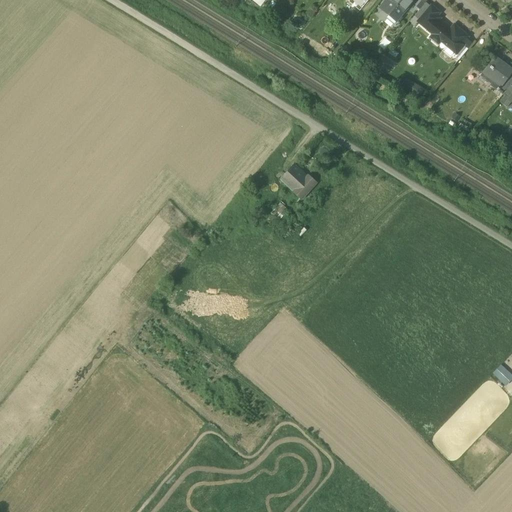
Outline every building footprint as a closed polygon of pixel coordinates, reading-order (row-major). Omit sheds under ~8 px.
[(389,0),(382,9),(396,21),(413,0),(389,0)] [(439,13),(431,6),(425,13),(437,23),(440,19),(437,16),(439,13)] [(437,23),(425,13),(418,22),(433,35),(431,37),(454,57),(464,45),(462,44),(448,32),(437,23)] [(468,37),(454,25),(448,32),(462,44),(468,37)] [(495,58),(483,73),(494,81),(495,79),(503,85),(505,81),(511,72),(511,71),(503,65),(503,64),(495,58)] [(503,85),(498,91),(503,95),(511,86),(505,81),(503,85)] [(307,177),(294,165),(282,180),(294,191),(293,192),(301,199),(316,183),(308,176),(307,177)] [(289,211),(280,203),(266,220),(270,223),(275,218),(279,221),(289,211)] [(507,385),(511,378),(511,373),(501,363),(492,372),(507,385)]
